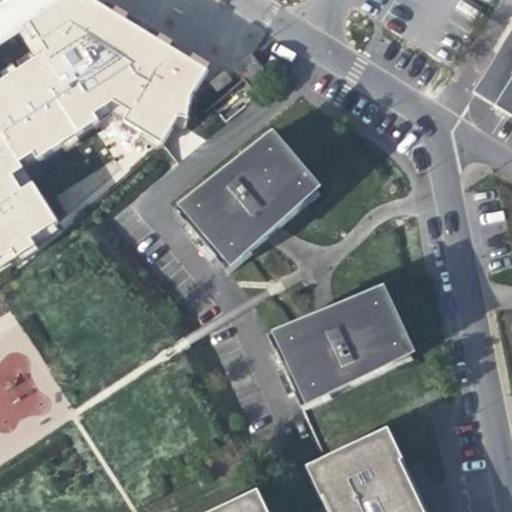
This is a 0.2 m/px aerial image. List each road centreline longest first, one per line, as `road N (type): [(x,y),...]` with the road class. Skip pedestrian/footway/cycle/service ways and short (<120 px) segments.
road 1 (residential): [(504,511),(431,114)]
road 2 (residential): [(431,114),(249,0)]
